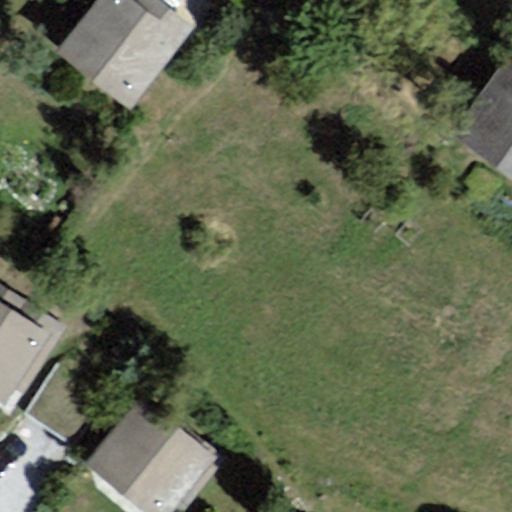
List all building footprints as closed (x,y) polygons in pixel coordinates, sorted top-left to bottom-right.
[(93,0),(56,50),(132,107),(186,35),(139,0),(93,0)] [(511,51),(449,136),(511,183),(511,51)] [(0,396),(2,398),(44,329),(0,302),(0,396)] [(28,395),(63,424),(101,377),(66,349),(28,395)] [(139,396),(87,465),(148,511),(179,511),(221,457),(139,396)]
